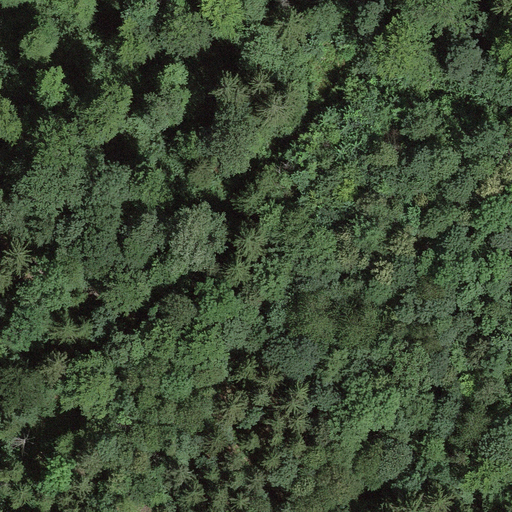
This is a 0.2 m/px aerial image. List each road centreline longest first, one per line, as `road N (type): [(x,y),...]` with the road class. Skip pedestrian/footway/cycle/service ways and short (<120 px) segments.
road 1 (track): [(511,487),(0,243)]
road 2 (track): [(207,0),(393,100),(511,109)]
